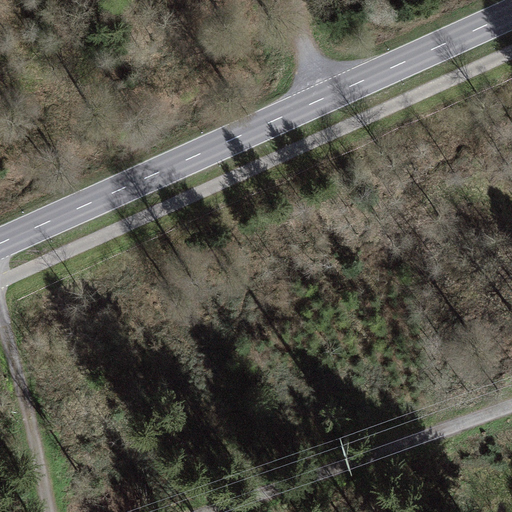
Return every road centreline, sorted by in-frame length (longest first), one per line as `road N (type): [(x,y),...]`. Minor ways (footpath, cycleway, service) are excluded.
road 1 (primary): [(0,247),(511,19)]
road 2 (track): [(216,511),(511,411)]
road 3 (track): [(0,319),(53,511)]
